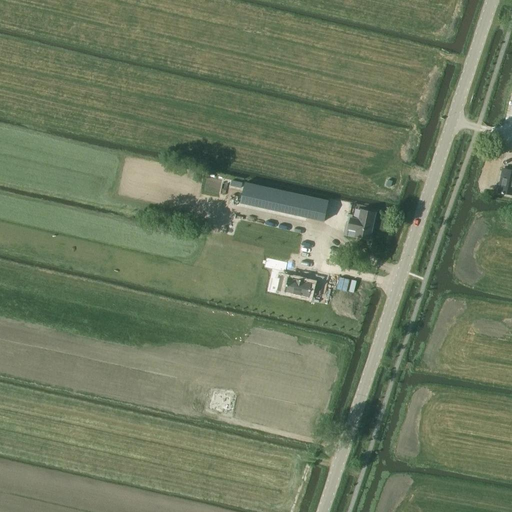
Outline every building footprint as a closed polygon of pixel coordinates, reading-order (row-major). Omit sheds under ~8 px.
[(511,170),(503,169),(499,193),(511,195),(511,170)] [(245,183),(241,204),(324,222),(329,201),(245,183)] [(370,240),(376,213),(361,210),(359,217),(359,219),(351,218),(349,229),(356,231),(355,236),(370,240)] [(223,213),(219,233),(309,252),(313,231),(223,213)] [(259,251),(275,254),(277,248),(261,244),(259,251)] [(292,259),(267,253),(265,262),(289,268),(292,259)] [(306,301),(311,282),(279,273),(274,292),(306,301)]
